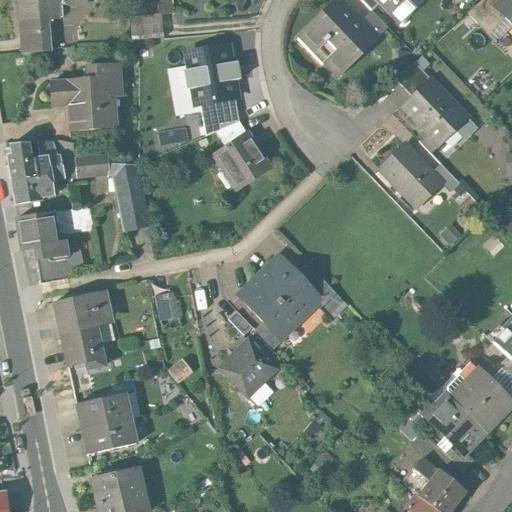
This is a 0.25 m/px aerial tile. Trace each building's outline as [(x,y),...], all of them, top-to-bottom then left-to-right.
[(83,0),(15,0),(20,55),(51,52),(49,21),(64,19),(62,4),(69,7),(84,6),(83,0)] [(122,0),(121,0),(124,18),(154,14),(156,17),(171,15),(168,0),(122,0)] [(423,0),(382,0),(403,20),(423,0)] [(502,0),(483,0),(467,18),(492,41),(508,24),(499,15),(508,5),(502,0)] [(511,1),(508,5),(499,15),(508,24),(511,27),(511,1)] [(379,36),(345,2),(303,44),(337,78),(379,36)] [(227,55),(188,59),(194,108),(233,103),(227,55)] [(92,81),(48,84),(50,110),(66,109),(67,124),(90,122),(90,128),(112,127),(111,115),(117,115),(116,100),(122,99),(120,64),(91,66),(92,81)] [(467,128),(428,90),(401,117),(440,155),(467,128)] [(270,173),(250,140),(217,161),(236,193),(270,173)] [(37,145),(38,158),(55,155),(51,143),(37,145)] [(3,157),(6,178),(61,169),(58,155),(55,155),(38,158),(30,159),(27,144),(8,147),(9,156),(3,157)] [(445,189),(406,150),(377,180),(416,218),(445,189)] [(153,227),(141,159),(108,159),(74,160),(77,181),(106,177),(106,181),(109,181),(120,233),(153,227)] [(61,169),(6,178),(12,210),(41,205),(40,197),(51,195),(49,183),(62,181),(61,169)] [(20,224),(13,225),(17,253),(29,251),(31,265),(36,263),(64,259),(63,253),(61,242),(55,243),(50,214),(19,219),(20,224)] [(64,259),(66,271),(80,269),(76,250),(63,253),(64,259)] [(64,259),(36,263),(38,282),(67,278),(66,271),(64,259)] [(306,288),(284,267),(263,288),(303,328),(324,307),(306,288)] [(306,288),(324,307),(332,315),(342,305),(316,279),(306,288)] [(303,328),(263,288),(241,310),(260,329),(281,350),(303,328)] [(171,294),(153,298),(158,324),(176,320),(171,294)] [(51,307),(59,340),(99,331),(114,328),(107,295),(51,307)] [(262,344),(254,336),(234,316),(228,322),(256,350),(262,344)] [(281,350),(260,329),(254,336),(262,344),(275,357),(281,350)] [(99,331),(59,340),(66,373),(86,369),(87,373),(107,369),(99,331)] [(272,370),(243,343),(217,370),(246,397),(272,370)] [(181,361),(165,373),(174,386),(191,373),(181,361)] [(511,363),(511,362),(502,372),(511,380),(511,363)] [(511,404),(477,369),(450,395),(490,435),(511,413),(511,404)] [(490,435),(450,395),(425,420),(465,460),(490,435)] [(128,396),(73,409),(79,434),(134,421),(128,396)] [(134,421),(79,434),(85,458),(140,445),(134,421)] [(446,443),(438,451),(458,471),(466,462),(465,460),(446,443)] [(145,511),(136,471),(92,481),(98,511),(145,511)] [(444,471),(422,499),(437,511),(452,511),(462,500),(453,493),(460,484),(444,471)] [(437,511),(422,499),(416,495),(403,511),(437,511)]
